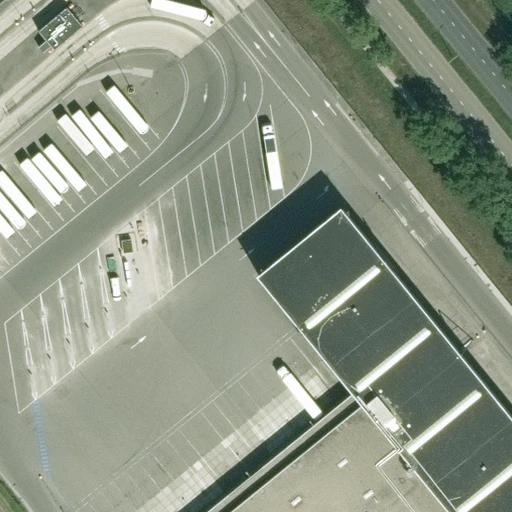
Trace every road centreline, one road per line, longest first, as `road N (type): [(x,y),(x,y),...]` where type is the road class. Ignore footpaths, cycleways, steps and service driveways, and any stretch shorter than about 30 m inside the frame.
road 1 (primary): [(377,0),(511,164)]
road 2 (primary): [(511,94),(434,0)]
